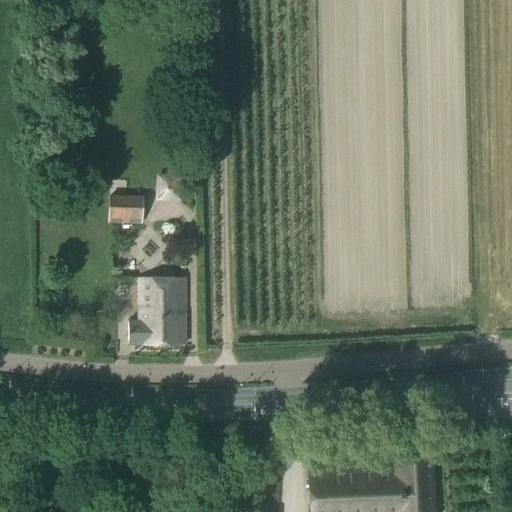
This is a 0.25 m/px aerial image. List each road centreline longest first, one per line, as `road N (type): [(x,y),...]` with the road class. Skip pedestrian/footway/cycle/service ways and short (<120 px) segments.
road 1 (unclassified): [(0,361),(134,376),(511,353)]
road 2 (track): [(218,0),(225,373)]
road 3 (secondary): [(0,397),(146,404),(354,398)]
road 4 (secondary): [(511,376),(354,398)]
road 5 (secondary): [(354,398),(511,406)]
